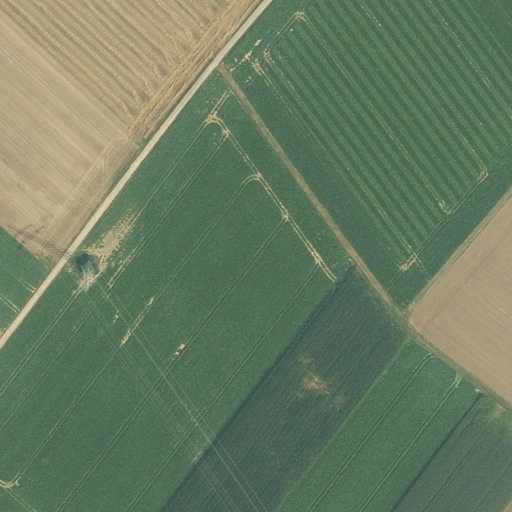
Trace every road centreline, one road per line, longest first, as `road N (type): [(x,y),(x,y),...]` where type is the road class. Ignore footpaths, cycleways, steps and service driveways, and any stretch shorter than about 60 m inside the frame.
road 1 (track): [(511,410),(401,318),(216,61)]
road 2 (track): [(0,343),(268,0)]
road 3 (track): [(511,190),(401,318)]
